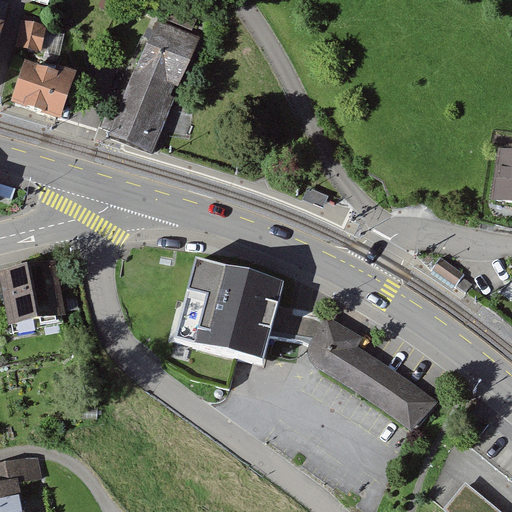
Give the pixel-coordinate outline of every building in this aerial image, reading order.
[(42,30),(17,25),(11,52),(36,58),(42,30)] [(193,47),(147,30),(106,141),(151,158),(193,47)] [(57,72),(22,61),(9,105),(62,121),(77,70),(59,65),(57,72)] [(511,154),(492,152),(484,205),(511,208),(511,154)] [(287,285),(196,260),(173,343),(264,368),(287,285)] [(456,290),(465,278),(441,261),(433,273),(456,290)] [(49,267),(0,275),(0,324),(1,331),(59,321),(49,267)] [(350,353),(356,343),(325,322),(306,351),(303,359),(305,370),(406,437),(428,405),(350,353)] [(0,484),(1,487),(0,487),(0,511),(18,511),(14,488),(42,482),(38,463),(0,469),(0,484)] [(502,511),(466,482),(442,511),(444,511),(502,511)]
